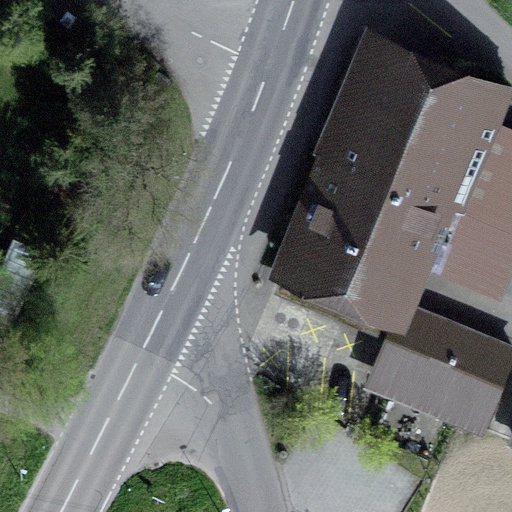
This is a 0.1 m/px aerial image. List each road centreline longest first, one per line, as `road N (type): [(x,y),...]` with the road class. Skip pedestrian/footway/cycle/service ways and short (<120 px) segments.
road 1 (primary): [(144,353),(266,91)]
road 2 (unclassified): [(144,353),(228,414),(254,511)]
road 3 (primary): [(60,511),(144,353)]
road 4 (residential): [(124,0),(266,91)]
